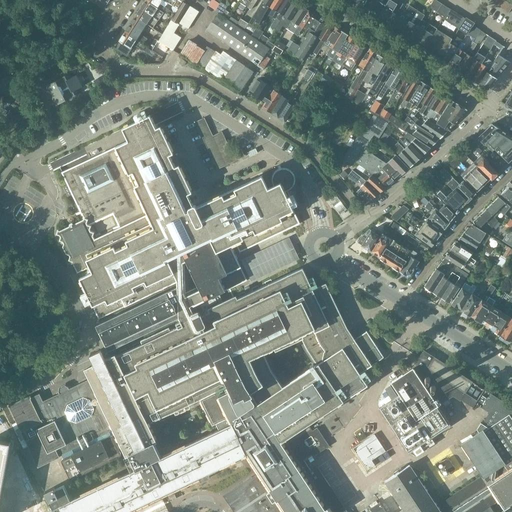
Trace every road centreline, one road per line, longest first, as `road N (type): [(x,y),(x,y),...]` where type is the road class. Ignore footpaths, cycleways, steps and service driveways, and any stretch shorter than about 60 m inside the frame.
road 1 (residential): [(307,0),(480,110)]
road 2 (residential): [(480,110),(338,236)]
road 3 (residential): [(511,171),(465,214),(402,303)]
road 4 (residential): [(511,373),(402,303)]
